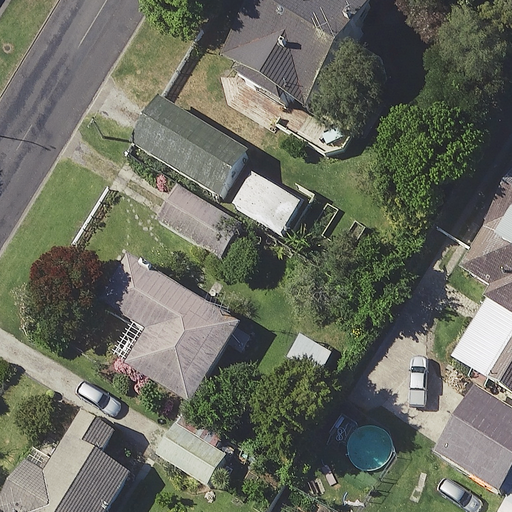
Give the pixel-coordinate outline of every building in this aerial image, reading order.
[(245,77),(252,81),(262,87),(257,96),(311,126),(317,116),(338,128),(406,0),(273,0),(259,26),(277,36),(262,64),(254,60),(245,77)] [(267,166),(176,108),(148,152),(296,245),(318,210),(262,174),(267,166)] [(255,234),(190,193),(168,227),(233,268),(255,234)] [(491,228),(503,235),(480,274),(486,292),(491,325),(466,368),(493,384),(447,463),(511,500),(511,199),(509,197),(491,228)] [(254,336),(146,268),(118,312),(165,341),(143,375),(205,413),(254,336)] [(346,360),(314,338),(297,362),(329,384),(346,360)] [(243,455),(189,422),(166,460),(219,493),(243,455)] [(400,445),(362,422),(342,455),(380,478),(400,445)] [(130,511),(146,481),(80,447),(61,484),(32,469),(9,511),(130,511)]
